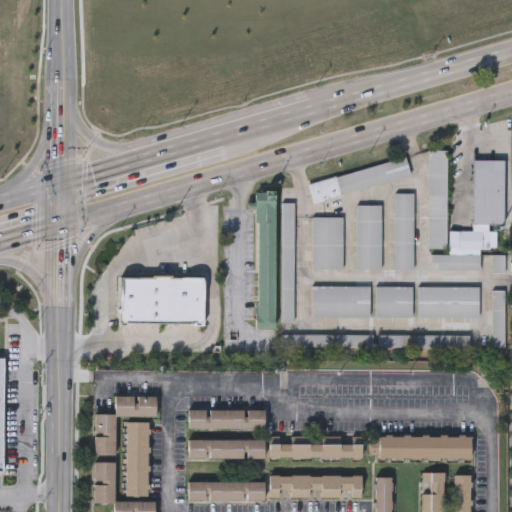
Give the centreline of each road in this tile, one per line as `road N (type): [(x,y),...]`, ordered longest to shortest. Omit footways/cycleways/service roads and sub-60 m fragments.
road 1 (primary): [(58,228),(511,92)]
road 2 (secondary): [(58,350),(60,0)]
road 3 (primary): [(511,53),(309,112)]
road 4 (secondary): [(57,511),(58,377)]
